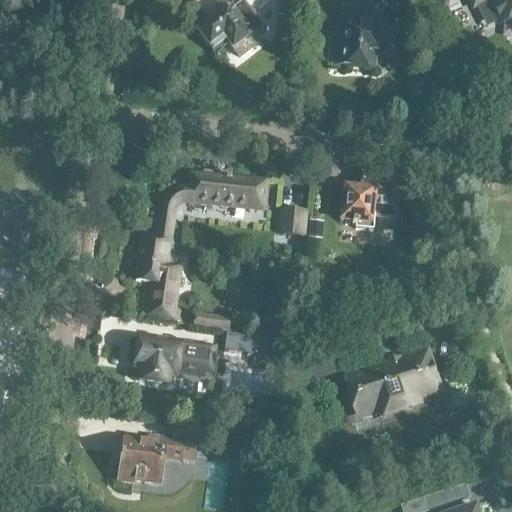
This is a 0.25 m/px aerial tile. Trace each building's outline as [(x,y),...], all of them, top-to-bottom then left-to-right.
[(383,0),(391,24),(390,24),(393,39),(406,37),(402,22),(392,24),(406,19),(400,0),(383,0)] [(511,19),(511,0),(469,0),(473,8),(483,4),(490,6),(499,26),(511,19)] [(243,1),(235,8),(232,5),(226,10),(210,22),(205,17),(192,28),(214,56),(227,45),(240,61),(257,49),(249,39),(263,28),(243,1)] [(345,8),(343,28),(340,67),(374,69),(378,24),(374,24),(374,17),(357,15),(358,9),(345,8)] [(296,20),(281,18),(278,43),(293,45),(296,20)] [(342,187),(338,224),(356,226),(355,230),(373,232),(374,216),(373,216),(373,214),(396,216),(400,177),(360,173),(359,189),(342,187)] [(224,177),(224,180),(192,177),(190,191),(186,191),(183,191),(179,192),(176,194),(173,195),(172,196),(169,198),(167,200),(164,203),(162,207),(160,211),(159,215),(159,218),(158,221),(172,224),(173,216),(174,214),(175,212),(177,210),(178,209),(181,207),(184,206),(186,205),(188,205),(190,206),(262,213),(266,185),(233,181),(233,178),(224,177)] [(305,214),(283,212),(280,236),(302,238),(305,214)] [(307,239),(322,241),(323,224),(309,222),(307,239)] [(137,283),(151,284),(146,318),(175,322),(181,268),(179,268),(180,258),(170,255),(172,244),(184,246),(181,226),(158,224),(156,239),(142,237),(137,283)] [(304,264),(298,264),(291,269),(290,275),(303,277),(304,264)] [(353,327),(346,308),(306,321),(308,325),(297,329),(303,348),(317,344),(316,339),(319,338),(353,327)] [(195,316),(193,329),(225,333),(229,334),(232,322),(195,316)] [(193,329),(191,341),(223,346),(225,333),(193,329)] [(224,352),(247,355),(268,358),(271,359),(271,355),(279,356),(281,343),(227,336),(224,352)] [(138,340),(134,372),(137,373),(139,373),(138,382),(170,386),(171,379),(176,380),(177,369),(212,373),(215,350),(138,340)] [(303,385),(339,374),(330,348),(294,360),(303,385)] [(429,348),(342,376),(357,422),(371,418),(373,423),(423,406),(422,402),(444,395),(429,348)] [(272,446),(287,448),(288,437),(286,437),(288,421),(270,418),(269,434),(274,435),(272,446)] [(134,481),(160,484),(163,459),(182,461),(184,447),(185,447),(187,440),(197,442),(199,427),(173,424),(171,438),(173,438),(172,445),(157,443),(158,438),(141,436),(140,445),(125,442),(119,483),(133,485),(134,481)] [(428,511),(469,499),(465,487),(401,508),(402,511),(428,511)]
